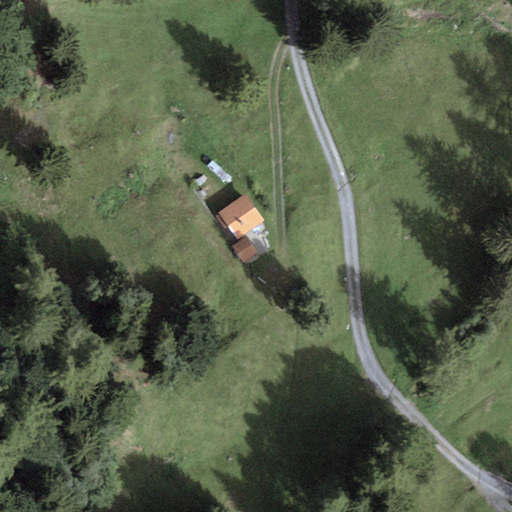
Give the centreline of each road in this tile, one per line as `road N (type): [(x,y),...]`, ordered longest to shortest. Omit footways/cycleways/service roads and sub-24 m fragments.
road 1 (track): [(293,0),(304,76),(343,185),(357,316),(371,363),(457,461),(490,488),(511,493)]
road 2 (track): [(296,30),(273,94),(283,261)]
